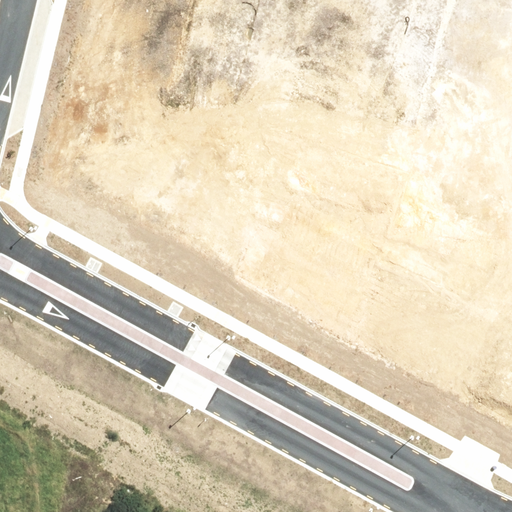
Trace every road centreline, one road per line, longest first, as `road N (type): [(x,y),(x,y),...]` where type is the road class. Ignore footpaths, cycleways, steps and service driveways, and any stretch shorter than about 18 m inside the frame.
road 1 (residential): [(0,237),(417,464),(472,511)]
road 2 (residential): [(0,283),(434,511)]
